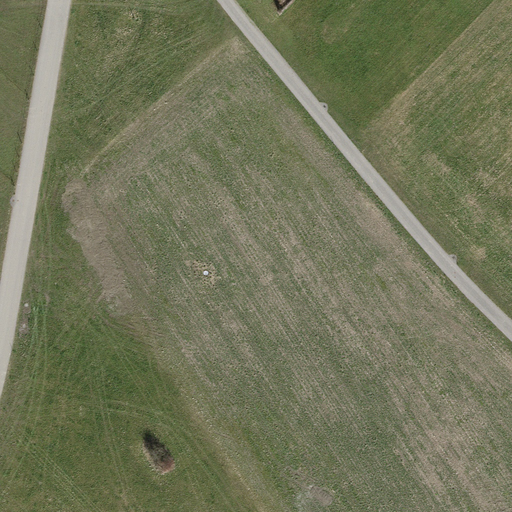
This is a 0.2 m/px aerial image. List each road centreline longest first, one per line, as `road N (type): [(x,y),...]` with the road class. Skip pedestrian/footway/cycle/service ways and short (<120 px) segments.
road 1 (track): [(227,0),(429,243),(511,329)]
road 2 (unclassified): [(0,349),(59,0)]
